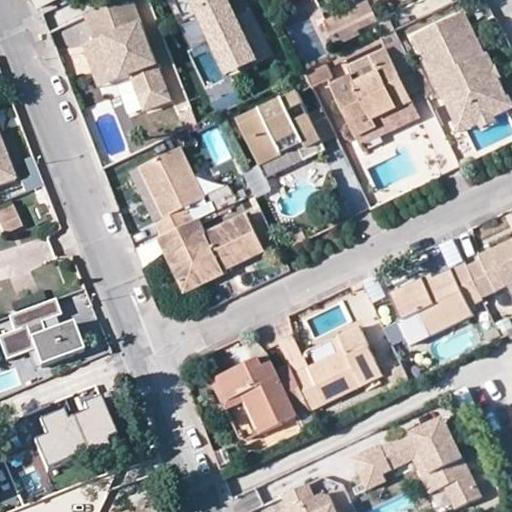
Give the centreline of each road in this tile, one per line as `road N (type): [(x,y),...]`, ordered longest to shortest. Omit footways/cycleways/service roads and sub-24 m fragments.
road 1 (residential): [(143,361),(511,186)]
road 2 (residential): [(0,5),(143,361)]
road 3 (unknown): [(197,503),(497,364)]
road 4 (residential): [(143,361),(199,511)]
